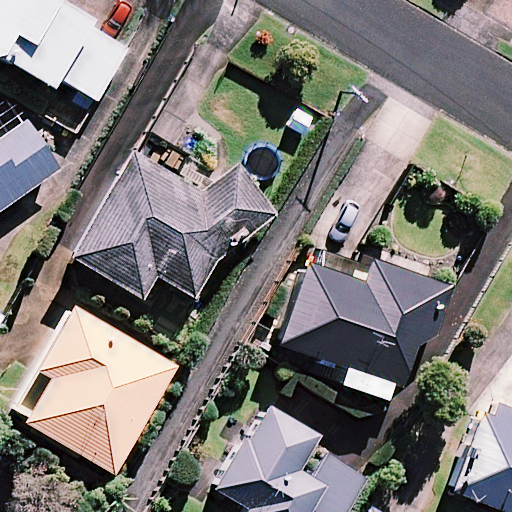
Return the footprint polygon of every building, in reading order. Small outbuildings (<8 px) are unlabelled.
[(24,53),(51,9),(36,0),(0,0),(0,49),(5,41),(24,53)] [(0,69),(42,95),(51,80),(83,28),(51,9),(24,53),(5,41),(0,49),(0,69)] [(83,28),(51,80),(90,104),(122,53),(83,28)] [(0,209),(53,174),(3,101),(0,102),(0,209)] [(186,196),(124,159),(63,261),(134,304),(148,279),(187,303),(209,266),(237,242),(267,217),(229,172),(186,196)] [(357,282),(296,262),(268,345),(407,391),(443,284),(365,258),(357,282)] [(166,371),(63,313),(3,419),(106,477),(166,371)] [(307,438),(255,409),(237,442),(230,438),(199,493),(233,511),(343,511),(361,481),(316,456),(302,482),(287,473),(307,438)] [(511,511),(511,431),(471,416),(440,494),(488,511),(511,511)]
